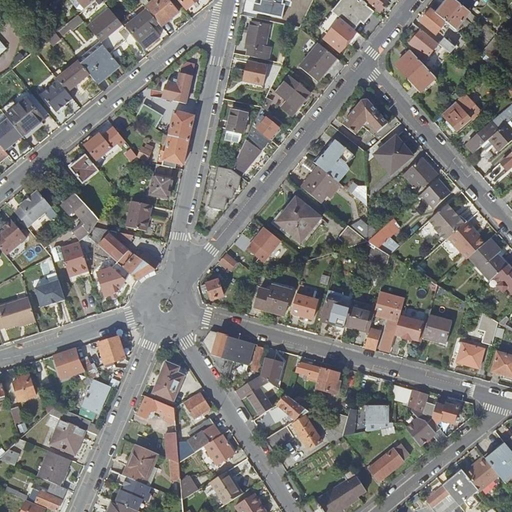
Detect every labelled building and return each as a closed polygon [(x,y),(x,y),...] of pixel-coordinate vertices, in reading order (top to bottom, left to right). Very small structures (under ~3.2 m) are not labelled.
[(83,7),(77,0),(69,0),(70,0),(77,9),(84,9),(83,7)] [(77,0),(83,7),(84,9),(85,9),(96,0),(77,0)] [(151,0),(153,2),(146,9),(155,19),(160,25),(162,28),(179,14),(167,0),(151,0)] [(179,0),(188,10),(200,0),(179,0)] [(276,0),(256,0),(254,11),(273,15),(276,0)] [(369,6),(362,0),(347,0),(348,0),(347,0),(343,0),(333,12),(341,19),(355,31),(361,23),(364,26),(375,13),(368,7),(369,6)] [(366,0),(381,11),(389,2),(386,0),(366,0)] [(455,0),(449,0),(437,14),(447,22),(456,30),(471,12),(467,10),(455,0)] [(475,0),(455,0),(467,10),(475,0)] [(155,19),(146,9),(143,5),(132,14),(136,19),(134,21),(127,27),(146,50),(160,38),(153,30),(149,25),(155,19)] [(437,14),(431,9),(421,21),(437,34),(447,22),(437,14)] [(103,16),(119,35),(126,29),(111,10),(103,16)] [(103,16),(89,28),(102,45),(105,48),(111,55),(126,43),(119,35),(103,16)] [(78,18),(70,25),(75,31),(82,24),(78,18)] [(149,25),(153,30),(160,25),(155,19),(149,25)] [(355,31),(341,19),(323,40),(341,55),(350,44),(353,47),(362,36),(355,31)] [(249,49),(248,57),(268,61),(271,50),(265,49),(270,28),(251,24),(250,29),(249,35),(246,49),(249,49)] [(511,34),(502,26),(496,33),(496,34),(509,44),(511,40),(511,34)] [(439,43),(422,29),(411,42),(419,49),(417,52),(425,59),(439,43)] [(496,34),(482,51),(494,61),(496,58),(509,44),(496,34)] [(446,38),(440,44),(451,53),(456,47),(451,43),(453,41),(450,38),(448,40),(446,38)] [(105,48),(102,45),(81,63),(90,75),(98,85),(120,66),(111,55),(105,48)] [(338,60),(320,45),(301,68),(319,83),(338,60)] [(436,78),(411,51),(397,66),(421,92),(436,78)] [(90,75),(80,62),(58,80),(64,88),(69,94),(90,75)] [(268,68),(248,63),(244,79),(256,81),(256,84),(264,86),(268,68)] [(165,86),(162,100),(186,105),(188,97),(190,92),(193,78),(181,75),(179,82),(176,81),(175,81),(175,82),(174,82),(174,85),(169,84),(165,86)] [(299,86),(291,78),(278,93),(289,102),(283,109),(292,117),(311,95),(303,89),(299,86)] [(69,94),(64,88),(57,94),(61,100),(69,94)] [(69,94),(61,100),(57,103),(54,99),(50,103),(53,106),(52,108),(59,116),(68,109),(66,107),(74,100),(69,94)] [(465,94),(442,115),(458,131),(481,111),(465,94)] [(49,114),(34,96),(28,100),(7,117),(24,138),(44,120),(44,119),(49,114)] [(363,101),(344,125),(356,135),(368,121),(379,133),(389,124),(368,101),(363,101)] [(499,131),(500,131),(511,120),(511,106),(467,145),(474,153),(499,131)] [(232,170),(241,178),(280,130),(271,123),(275,118),(262,108),(232,170)] [(249,114),(232,110),(228,132),(243,135),(243,133),(244,134),(249,114)] [(170,137),(189,142),(195,118),(175,114),(170,137)] [(500,131),(490,140),(495,146),(500,152),(511,141),(511,129),(507,125),(500,131)] [(243,135),(228,132),(226,141),(239,144),(242,139),(243,135)] [(100,135),(85,146),(97,161),(112,149),(114,152),(120,147),(108,133),(102,138),(100,135)] [(176,165),(184,167),(189,142),(170,137),(163,167),(168,168),(173,169),(175,169),(176,165)] [(367,153),(367,164),(376,157),(392,175),(413,157),(397,138),(385,149),(380,142),(367,153)] [(490,140),(482,147),(487,153),(495,146),(490,140)] [(336,141),(317,165),(322,168),(338,181),(339,182),(340,183),(349,170),(348,164),(354,156),(336,141)] [(495,146),(490,151),(495,156),(500,152),(495,146)] [(10,157),(2,147),(0,148),(0,162),(1,164),(10,157)] [(139,158),(138,157),(136,161),(140,162),(141,160),(148,162),(152,153),(143,149),(139,158)] [(511,152),(503,161),(510,169),(511,167),(511,152)] [(100,172),(86,156),(70,169),(83,185),(100,172)] [(423,160),(411,172),(426,188),(438,176),(423,160)] [(510,169),(503,161),(501,163),(508,171),(510,169)] [(163,167),(157,165),(151,196),(160,198),(161,195),(169,197),(173,179),(171,179),(173,169),(168,168),(163,167)] [(232,170),(220,168),(211,208),(224,211),(227,199),(232,200),(235,190),(238,190),(241,178),(232,170)] [(305,186),(302,188),(322,204),(329,195),(339,182),(338,181),(322,168),(314,178),(310,175),(303,184),(305,186)] [(439,180),(423,195),(435,209),(452,195),(439,180)] [(340,183),(339,182),(329,195),(333,198),(343,185),(340,183)] [(349,190),(354,194),(359,187),(354,183),(349,190)] [(359,187),(354,194),(368,205),(368,186),(359,187)] [(15,213),(28,228),(52,208),(38,191),(31,197),(32,198),(28,202),(27,200),(20,206),(21,208),(15,213)] [(99,221),(78,195),(64,206),(72,216),(76,213),(85,224),(84,227),(74,234),(80,243),(92,233),(99,221)] [(323,219),(296,197),(275,223),(302,244),(323,219)] [(154,207),(134,203),(128,228),(148,233),(154,207)] [(449,205),(429,222),(435,228),(434,230),(440,236),(441,235),(447,241),(448,240),(467,223),(469,222),(461,216),(459,218),(457,218),(455,215),(455,212),(449,205)] [(351,228),(369,242),(369,225),(362,220),(351,228)] [(395,220),(369,242),(369,243),(376,247),(391,256),(401,247),(392,237),(402,228),(395,220)] [(1,233),(0,233),(0,248),(6,256),(27,239),(12,221),(3,229),(4,230),(6,232),(2,235),(1,233)] [(467,223),(448,240),(467,261),(468,259),(486,244),(467,223)] [(247,248),(266,263),(284,241),(265,226),(247,248)] [(339,239),(351,248),(369,242),(351,228),(349,226),(339,239)] [(130,245),(132,237),(95,228),(89,237),(138,282),(140,280),(142,278),(144,277),(146,275),(147,274),(149,273),(151,273),(152,272),(154,272),(156,271),(158,268),(144,255),(141,257),(137,254),(135,257),(116,240),(116,238),(130,245)] [(486,244),(468,259),(490,283),(493,280),(494,278),(508,266),(498,255),(502,251),(492,239),(486,244)] [(369,335),(370,331),(371,329),(372,325),(372,324),(375,312),(365,309),(369,295),(379,297),(391,256),(376,247),(369,243),(345,328),(369,335)] [(90,272),(81,244),(62,250),(61,247),(54,249),(53,252),(56,263),(64,260),(70,278),(90,272)] [(220,265),(235,271),(240,258),(225,253),(220,265)] [(426,266),(417,273),(437,285),(445,277),(442,275),(446,272),(437,262),(429,270),(426,266)] [(494,278),(493,280),(499,286),(497,287),(503,294),(507,290),(511,294),(511,268),(509,265),(508,266),(494,278)] [(99,280),(102,289),(122,282),(119,273),(115,274),(114,272),(109,274),(110,276),(99,280)] [(48,278),(50,285),(60,282),(57,275),(48,278)] [(219,281),(207,285),(212,300),(224,297),(219,281)] [(66,301),(60,282),(50,285),(35,289),(41,309),(66,301)] [(261,290),(256,308),(284,316),(291,292),(273,286),(272,289),(266,287),(265,291),(261,290)] [(299,290),(292,314),(314,320),(318,301),(301,297),(303,291),(299,290)] [(328,295),(326,301),(343,306),(345,299),(328,295)] [(393,337),(395,337),(395,336),(396,332),(406,299),(397,297),(388,331),(386,330),(385,335),(393,337)] [(36,323),(29,299),(0,307),(0,330),(5,329),(6,330),(19,326),(24,325),(25,326),(36,323)] [(326,301),(321,322),(337,327),(343,306),(326,301)] [(499,324),(483,314),(479,331),(486,333),(483,343),(492,346),(498,327),(499,324)] [(428,324),(423,339),(446,345),(452,322),(430,315),(428,324)] [(507,316),(499,324),(504,327),(505,324),(509,320),(507,316)] [(396,332),(395,336),(402,338),(412,340),(419,342),(425,323),(401,317),(396,332)] [(419,342),(422,343),(423,339),(428,324),(425,323),(419,342)] [(507,330),(498,327),(492,346),(501,349),(507,330)] [(365,349),(376,351),(382,332),(371,329),(370,331),(369,335),(365,349)] [(218,334),(211,332),(203,343),(212,356),(218,334)] [(229,337),(218,334),(212,356),(228,381),(233,362),(248,366),(254,345),(229,338),(229,337)] [(393,337),(385,335),(381,350),(389,352),(393,337)] [(120,338),(100,344),(106,365),(126,359),(120,338)] [(460,353),(457,363),(480,369),(485,350),(459,343),(456,352),(460,353)] [(258,347),(252,371),(259,373),(265,349),(258,347)] [(82,360),(78,348),(55,356),(62,380),(86,372),(82,360)] [(511,356),(497,352),(492,373),(511,378),(511,356)] [(82,360),(86,372),(88,378),(92,379),(92,380),(93,380),(96,379),(90,358),(82,360)] [(284,363),(265,358),(260,377),(269,383),(270,384),(274,387),(277,389),(284,363)] [(179,369),(165,363),(165,365),(166,365),(153,395),(154,395),(154,394),(174,402),(184,377),(177,374),(179,369)] [(318,383),(321,370),(299,363),(297,373),(308,376),(307,380),(318,383)] [(340,375),(321,370),(318,383),(316,389),(337,395),(339,388),(337,387),(338,383),(340,375)] [(13,383),(19,402),(36,396),(29,374),(18,378),(19,381),(13,383)] [(269,383),(260,377),(235,393),(241,401),(250,395),(254,400),(251,402),(256,410),(259,408),(263,415),(272,409),(263,395),(260,389),(269,383)] [(92,379),(88,378),(82,384),(85,387),(92,380),(92,379)] [(110,388),(95,381),(79,417),(56,407),(48,415),(62,421),(86,431),(88,432),(92,423),(93,424),(98,413),(99,414),(110,388)] [(274,387),(270,384),(269,383),(260,389),(263,395),(274,387)] [(411,391),(393,387),(393,400),(408,404),(411,391)] [(411,391),(408,404),(407,406),(412,409),(431,418),(435,406),(425,403),(427,396),(411,391)] [(200,394),(185,404),(194,418),(210,408),(200,394)] [(298,404),(286,396),(279,406),(297,420),(309,413),(309,412),(302,407),(301,406),(298,404)] [(174,409),(147,398),(139,417),(148,421),(152,412),(172,420),(171,423),(176,424),(174,409)] [(298,404),(301,406),(302,407),(309,412),(311,405),(302,399),(298,404)] [(442,421),(454,424),(458,408),(436,402),(431,418),(433,420),(437,424),(438,425),(442,421)] [(367,407),(367,432),(393,427),(393,424),(388,424),(388,418),(390,418),(390,410),(388,409),(388,407),(367,407)] [(18,408),(11,410),(15,425),(23,422),(18,408)] [(418,419),(406,429),(420,447),(435,434),(441,429),(438,426),(438,425),(437,424),(433,420),(431,418),(412,409),(412,411),(418,419)] [(348,419),(343,437),(356,434),(357,411),(350,410),(348,419)] [(343,437),(348,419),(336,415),(332,429),(343,437)] [(294,425),(293,423),(266,440),(273,451),(299,434),(310,451),(322,443),(306,418),(294,425)] [(331,445),(343,437),(319,419),(316,422),(331,445)] [(177,443),(179,463),(212,443),(222,436),(211,420),(189,434),(192,439),(188,442),(177,443)] [(86,431),(62,421),(51,446),(62,451),(62,452),(65,453),(65,451),(75,456),(86,431)] [(18,439),(14,424),(7,426),(12,441),(18,439)] [(393,427),(367,432),(368,443),(395,437),(393,427)] [(179,463),(177,443),(176,435),(166,436),(168,459),(171,460),(179,463)] [(212,443),(205,447),(217,465),(235,454),(223,436),(222,436),(212,443)] [(0,458),(0,461),(13,467),(25,441),(21,440),(0,458)] [(484,457),(499,476),(504,482),(511,475),(511,452),(504,443),(494,451),(493,450),(484,457)] [(401,444),(370,470),(379,481),(410,456),(401,444)] [(156,454),(136,445),(130,461),(133,463),(127,478),(141,484),(143,485),(151,466),(156,454)] [(50,452),(39,478),(53,484),(59,486),(64,473),(66,473),(71,462),(50,452)] [(465,475),(475,486),(479,490),(480,492),(499,476),(484,457),(477,462),(478,464),(465,475)] [(179,463),(171,460),(172,481),(180,480),(179,463)] [(133,463),(130,461),(123,476),(127,478),(133,463)] [(143,485),(145,486),(150,488),(158,469),(151,466),(143,485)] [(358,497),(366,491),(357,478),(353,470),(344,476),(347,481),(340,485),(339,483),(338,484),(339,486),(332,490),(331,488),(330,489),(331,491),(324,495),(323,493),(322,494),(323,496),(316,500),(315,499),(314,499),(318,506),(318,507),(319,508),(321,511),(339,511),(343,510),(344,511),(345,510),(344,509),(350,505),(352,507),(353,506),(352,504),(358,500),(359,501),(361,501),(358,497)] [(462,471),(448,482),(464,502),(479,490),(475,486),(465,475),(462,471)] [(228,472),(211,483),(225,505),(241,495),(234,485),(233,486),(230,481),(232,480),(228,472)] [(123,476),(120,475),(116,484),(124,487),(126,488),(124,492),(122,491),(117,503),(136,511),(137,511),(142,500),(147,502),(150,494),(148,494),(151,488),(150,488),(145,486),(143,485),(141,484),(123,476)] [(188,477),(180,482),(182,501),(198,491),(188,477)] [(448,482),(442,486),(443,487),(453,499),(459,506),(464,502),(448,482)] [(7,488),(5,492),(27,501),(45,509),(46,507),(57,511),(67,490),(59,486),(53,484),(48,495),(34,490),(31,498),(7,488)] [(443,487),(441,489),(447,497),(446,497),(450,502),(453,499),(443,487)] [(447,497),(441,489),(435,494),(433,491),(430,494),(432,497),(427,501),(435,511),(451,511),(446,505),(450,502),(446,497),(447,497)] [(236,506),(239,511),(266,511),(260,502),(258,503),(253,495),(236,506)] [(45,509),(27,501),(22,511),(44,511),(46,509),(45,509)] [(114,501),(109,511),(135,511),(136,511),(117,503),(114,501)]
